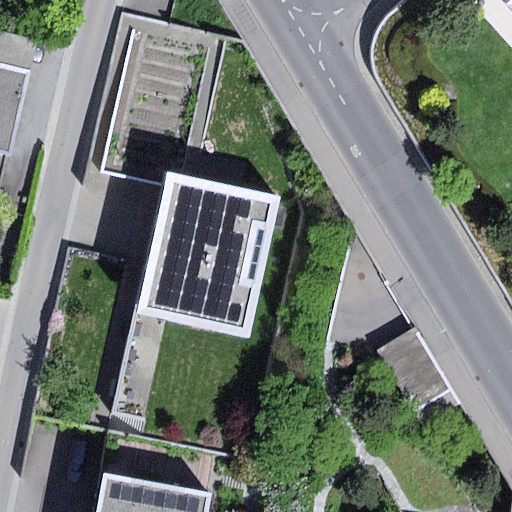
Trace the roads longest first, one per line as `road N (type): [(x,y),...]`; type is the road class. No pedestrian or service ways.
road 1 (residential): [(103,0),(0,478)]
road 2 (residential): [(301,34),(511,385)]
